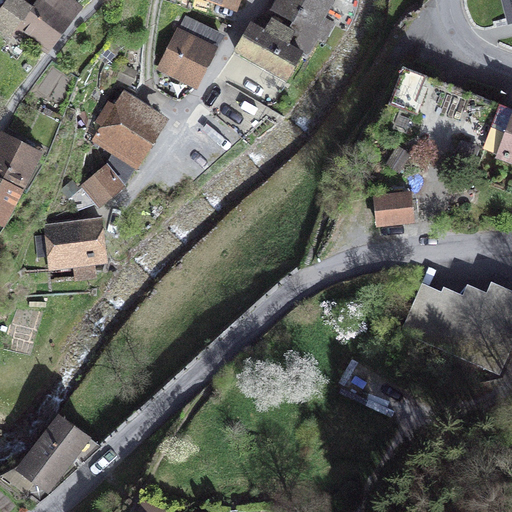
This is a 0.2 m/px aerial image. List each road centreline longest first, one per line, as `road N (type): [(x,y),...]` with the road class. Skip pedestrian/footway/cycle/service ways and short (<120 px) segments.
road 1 (tertiary): [(53,511),(301,284),(368,263),(511,245)]
road 2 (residential): [(261,0),(188,118)]
